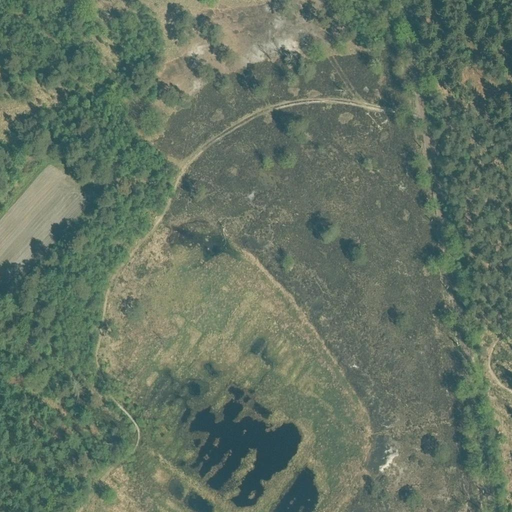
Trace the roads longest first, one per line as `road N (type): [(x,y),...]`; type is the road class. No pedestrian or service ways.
road 1 (track): [(423,114),(494,511)]
road 2 (track): [(419,91),(423,114),(340,101),(284,105),(226,132),(184,166)]
